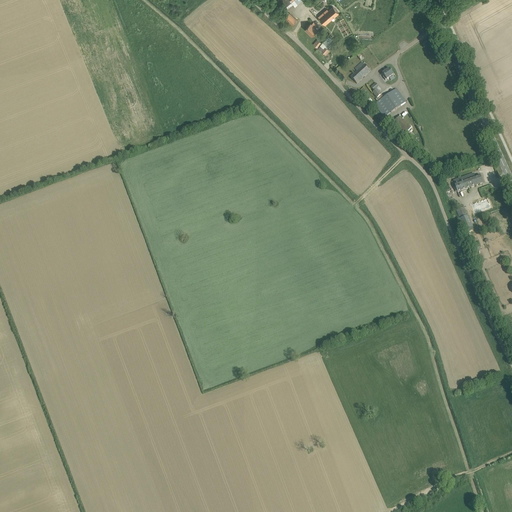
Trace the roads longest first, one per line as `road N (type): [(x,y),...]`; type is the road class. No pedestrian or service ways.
road 1 (track): [(252,0),(430,176),(511,368)]
road 2 (primary): [(511,184),(428,0)]
road 3 (track): [(390,511),(511,455)]
road 4 (track): [(339,83),(360,85),(439,24)]
